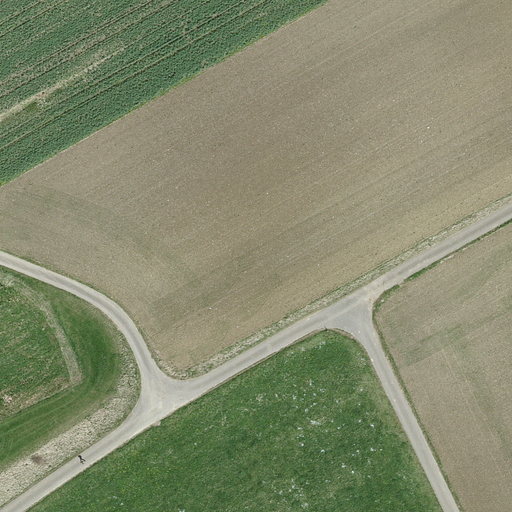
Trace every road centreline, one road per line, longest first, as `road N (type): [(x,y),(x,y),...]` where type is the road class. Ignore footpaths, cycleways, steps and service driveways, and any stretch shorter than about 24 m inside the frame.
road 1 (unclassified): [(452,511),(352,301),(169,401),(13,511)]
road 2 (track): [(0,257),(95,294),(125,319),(169,401)]
road 3 (track): [(352,301),(511,209)]
